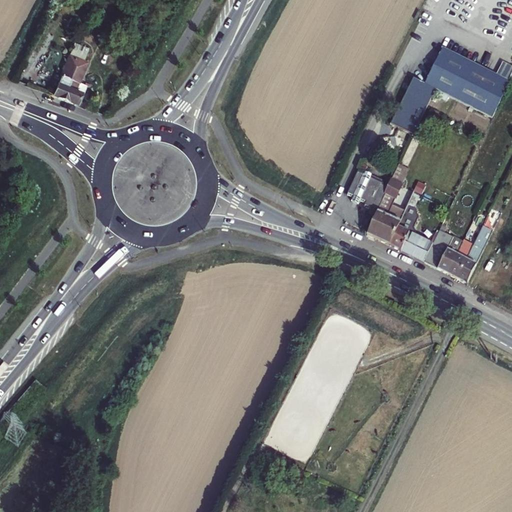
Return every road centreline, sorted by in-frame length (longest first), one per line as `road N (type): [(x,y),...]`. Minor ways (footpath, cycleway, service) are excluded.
road 1 (primary): [(431,294),(236,197),(207,171)]
road 2 (primary): [(187,226),(253,228),(431,294)]
road 3 (primary): [(0,392),(89,280),(146,236)]
road 4 (primary): [(105,204),(86,255),(0,369)]
road 5 (primary): [(197,151),(202,116),(259,0)]
road 6 (primary): [(242,0),(193,86),(149,130)]
road 7 (primary): [(133,134),(92,133),(0,96)]
road 8 (primary): [(0,110),(62,144),(102,194)]
